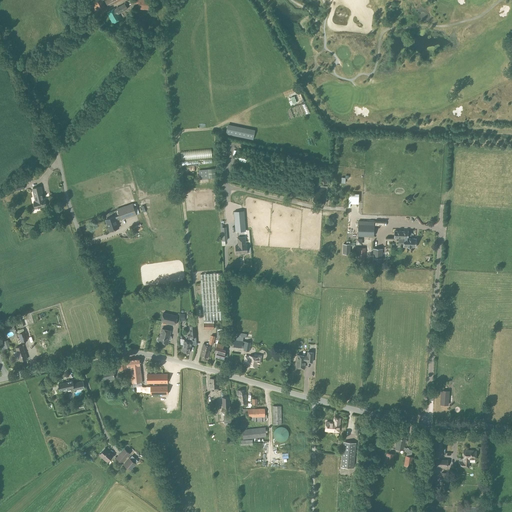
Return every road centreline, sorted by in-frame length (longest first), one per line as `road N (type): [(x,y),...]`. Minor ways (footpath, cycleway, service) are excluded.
road 1 (unclassified): [(124,352),(57,152),(0,28)]
road 2 (unknown): [(376,237),(401,226),(439,239),(427,425)]
road 3 (unclassified): [(511,429),(421,425),(314,399)]
road 4 (unclassified): [(314,399),(124,352)]
road 5 (unclassified): [(124,352),(0,379)]
